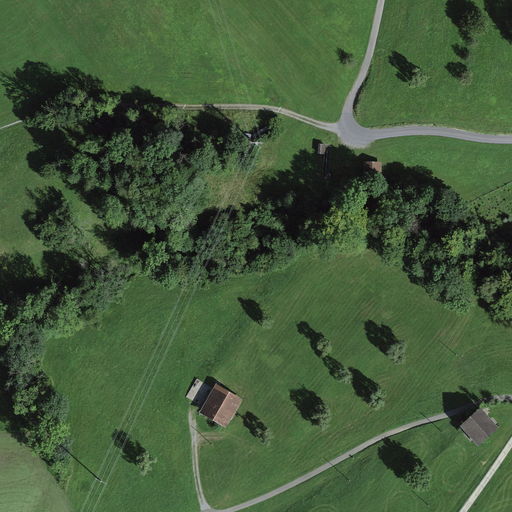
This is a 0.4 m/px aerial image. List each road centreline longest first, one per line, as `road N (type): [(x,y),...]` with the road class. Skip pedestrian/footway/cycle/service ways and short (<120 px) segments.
road 1 (residential): [(511,398),(381,437),(221,511)]
road 2 (unclassified): [(511,138),(374,133),(351,125),(350,100),(381,0)]
road 3 (track): [(138,105),(261,107),(330,127),(351,125)]
